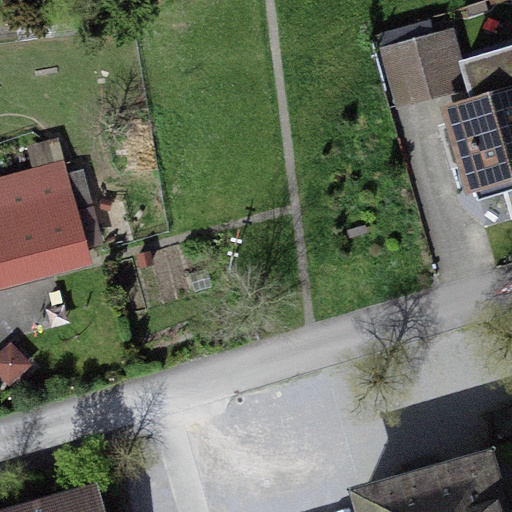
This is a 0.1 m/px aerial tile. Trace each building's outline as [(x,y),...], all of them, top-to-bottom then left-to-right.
[(382,56),(397,108),(455,92),(441,40),(382,56)] [(505,180),(511,177),(511,72),(482,81),(488,102),(447,113),(453,133),(441,137),(446,155),(458,151),(469,190),(472,189),(475,200),(508,191),(505,180)] [(61,201),(0,218),(0,277),(77,256),(61,201)] [(493,511),(480,466),(359,501),(361,511),(493,511)] [(95,511),(91,496),(35,511),(95,511)]
